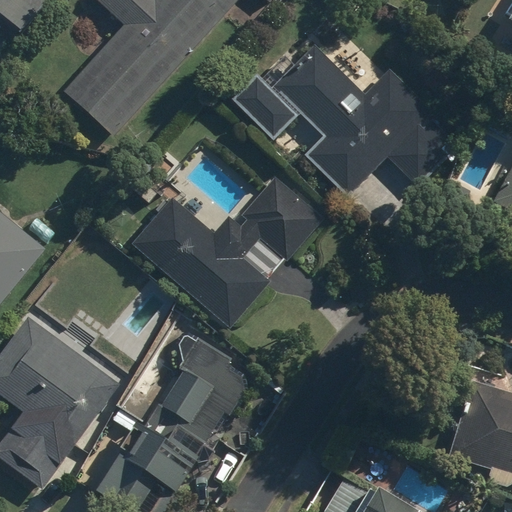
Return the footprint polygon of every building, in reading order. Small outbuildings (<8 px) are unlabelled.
[(0,0),(0,15),(22,33),(47,0),(0,0)] [(64,93),(113,138),(239,0),(93,0),(124,27),(64,93)] [(511,0),(501,16),(511,22),(511,0)] [(418,188),(460,146),(429,116),(433,112),(390,70),(364,96),(314,47),(272,89),(257,75),(231,101),(274,143),(300,116),(323,138),(304,157),(348,199),(388,159),(418,188)] [(511,165),(493,201),(511,210),(511,165)] [(132,246),(229,330),(324,220),(275,178),(236,224),(228,217),(214,234),(173,198),(132,246)] [(0,307),(43,252),(0,218),(0,307)] [(122,385),(28,319),(0,357),(0,414),(8,404),(24,415),(0,447),(0,458),(44,489),(122,385)] [(145,430),(116,411),(77,471),(98,485),(91,495),(116,511),(185,511),(191,503),(176,494),(226,416),(231,420),(257,380),(201,344),(145,430)] [(451,460),(511,479),(511,396),(474,384),(451,460)] [(417,511),(379,489),(365,511),(417,511)]
